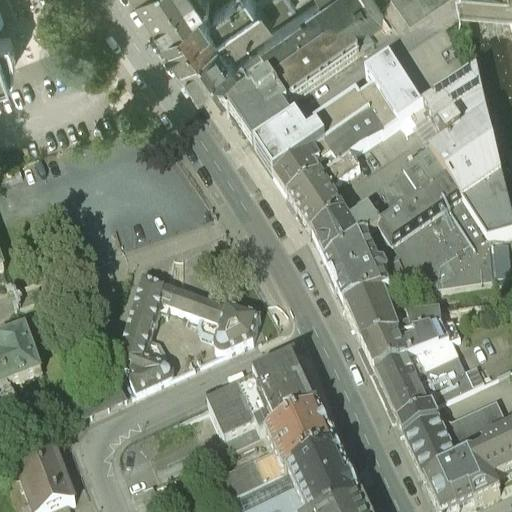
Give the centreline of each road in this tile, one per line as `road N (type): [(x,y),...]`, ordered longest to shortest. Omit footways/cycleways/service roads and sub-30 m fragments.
road 1 (tertiary): [(104,0),(251,215),(315,335)]
road 2 (unknown): [(222,171),(459,4),(511,4)]
road 3 (residential): [(116,511),(99,459),(124,426),(315,335)]
road 4 (tertiary): [(315,335),(402,511)]
